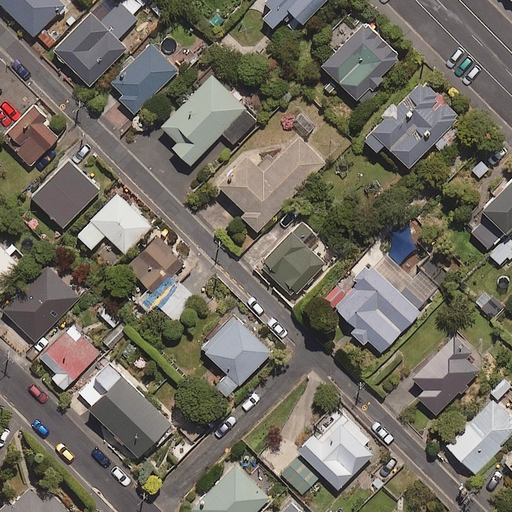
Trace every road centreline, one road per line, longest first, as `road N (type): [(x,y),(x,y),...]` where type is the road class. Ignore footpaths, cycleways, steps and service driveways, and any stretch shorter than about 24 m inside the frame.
road 1 (residential): [(311,352),(0,34)]
road 2 (residential): [(471,511),(311,352)]
road 3 (residential): [(311,352),(152,511)]
road 4 (residential): [(120,492),(0,371)]
